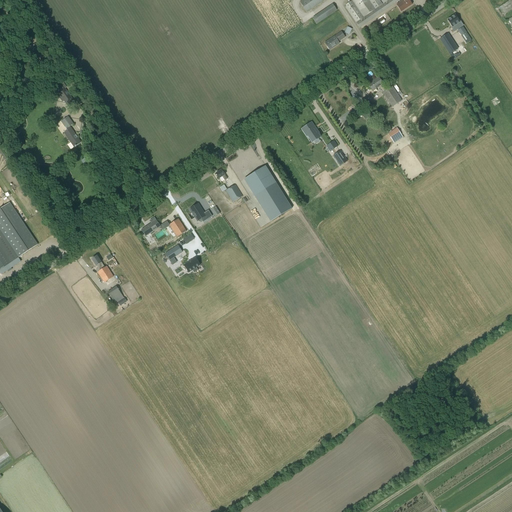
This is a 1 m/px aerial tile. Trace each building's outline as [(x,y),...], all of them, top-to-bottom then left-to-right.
[(325,0),(301,0),(300,2),(307,13),(325,0)] [(395,4),(399,1),(400,0),(353,0),(344,6),(359,28),(395,4)] [(400,2),(396,4),(401,12),(412,5),(409,0),(400,0),(399,1),(400,2)] [(511,9),(511,0),(510,0),(499,8),(504,15),(511,9)] [(331,4),(310,17),(315,24),(336,11),(331,4)] [(460,22),(455,15),(449,19),(453,26),(456,25),(458,29),(460,27),(458,23),(460,22)] [(467,32),(463,27),(458,30),(460,34),(462,36),(465,41),(466,40),(468,42),(472,40),(470,37),(467,32)] [(345,37),(341,32),(325,43),(329,50),(339,44),(336,40),(340,38),(341,40),(345,37)] [(458,49),(449,34),(441,39),(450,54),(458,49)] [(51,79),(57,74),(37,43),(31,47),(51,79)] [(402,100),(392,86),(387,90),(379,78),(368,84),(373,91),(379,86),(383,92),(382,92),(392,107),(402,100)] [(63,82),(61,84),(61,83),(55,87),(58,92),(57,92),(68,108),(76,103),(65,88),(67,87),(63,82)] [(366,120),(371,115),(366,110),(361,115),(366,120)] [(81,143),(71,128),(70,127),(73,124),(68,117),(60,122),(67,131),(63,133),(74,148),(81,143)] [(312,121),(302,129),(307,137),(309,136),(313,142),(321,136),(319,133),(320,133),(312,121)] [(396,128),(388,134),(394,143),(403,137),(396,128)] [(334,142),(327,146),(330,151),(337,146),(334,142)] [(334,156),(340,166),(347,161),(340,151),(334,156)] [(244,179),(270,222),(291,209),(265,166),(244,179)] [(227,179),(221,170),(216,174),(219,179),(222,177),(225,181),(227,179)] [(242,196),(235,185),(226,191),(233,202),(242,196)] [(10,203),(0,209),(0,230),(18,258),(19,258),(38,245),(10,203)] [(198,205),(190,210),(198,222),(203,218),(205,221),(212,217),(208,211),(204,214),(198,205)] [(161,227),(154,218),(150,221),(151,223),(141,230),(146,237),(161,227)] [(178,219),(169,225),(177,237),(186,231),(178,219)] [(0,269),(18,258),(0,230),(0,269)] [(178,245),(165,254),(169,260),(182,252),(178,245)] [(105,267),(97,256),(92,260),(96,265),(98,264),(101,270),(98,272),(105,283),(114,277),(107,266),(105,267)] [(196,256),(184,264),(189,271),(193,269),(195,271),(198,269),(197,266),(201,263),(196,256)] [(18,258),(0,269),(0,272),(1,274),(21,261),(19,258),(18,258)] [(124,297),(123,297),(115,287),(107,292),(115,304),(118,302),(121,306),(127,302),(124,297)]
